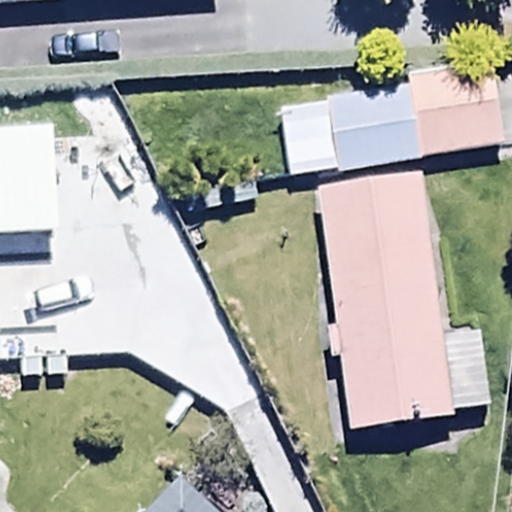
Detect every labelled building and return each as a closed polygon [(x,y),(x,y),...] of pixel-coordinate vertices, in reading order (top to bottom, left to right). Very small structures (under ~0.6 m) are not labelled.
[(0,0),(0,8),(159,0),(0,0)] [(280,183),(495,149),(482,68),(398,82),(400,93),(269,114),(280,183)] [(419,184),(311,195),(325,334),(318,335),(321,363),(330,362),(338,433),(476,418),(468,338),(435,341),(419,184)] [(138,282),(170,264),(143,215),(112,232),(138,282)] [(209,511),(172,478),(141,511),(209,511)]
